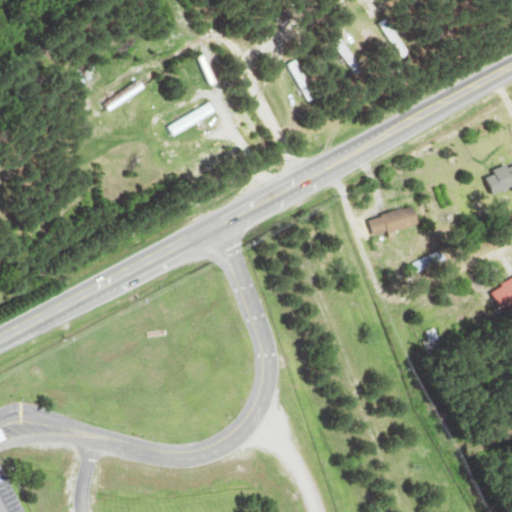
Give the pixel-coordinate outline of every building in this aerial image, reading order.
[(400,58),(410,51),(388,18),(378,25),(400,58)] [(332,47),(356,78),(367,69),(343,39),(332,47)] [(319,98),(300,61),(288,66),(308,104),(319,98)] [(511,192),(511,167),(489,168),(489,187),(503,187),(503,192),(511,192)] [(423,333),(431,355),(441,351),(433,330),(423,333)] [(0,445),(11,440),(5,430),(0,433),(0,445)]
